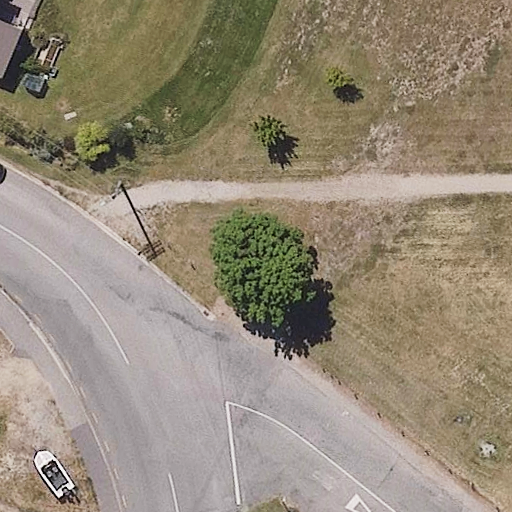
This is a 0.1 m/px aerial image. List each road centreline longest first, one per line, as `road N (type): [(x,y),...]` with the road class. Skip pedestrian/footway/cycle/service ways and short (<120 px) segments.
road 1 (residential): [(394,511),(259,413),(143,394)]
road 2 (residential): [(0,225),(56,264),(94,304),(143,394)]
road 3 (residential): [(143,394),(179,511)]
